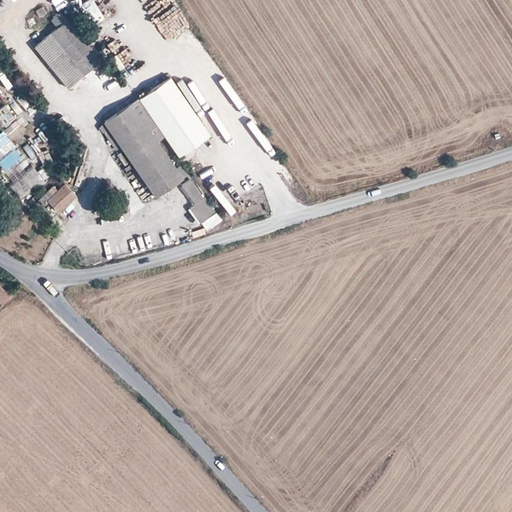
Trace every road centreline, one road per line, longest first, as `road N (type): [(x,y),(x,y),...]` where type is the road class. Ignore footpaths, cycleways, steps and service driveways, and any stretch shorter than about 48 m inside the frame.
road 1 (tertiary): [(37,276),(103,271),(511,151)]
road 2 (tertiary): [(261,511),(37,276)]
road 3 (unknown): [(1,256),(48,184),(67,176),(87,150),(83,132),(0,50)]
road 4 (unknown): [(123,0),(228,159)]
